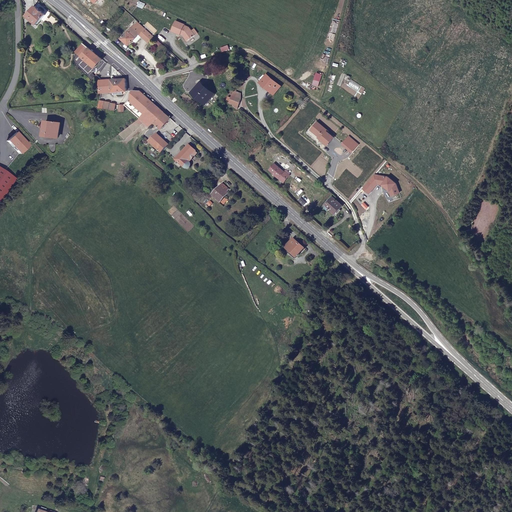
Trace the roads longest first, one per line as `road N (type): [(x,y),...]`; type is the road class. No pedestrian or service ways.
road 1 (track): [(146,82),(246,51),(424,191),(511,307)]
road 2 (primary): [(52,0),(347,262)]
road 3 (primary): [(487,385),(411,302),(347,262)]
road 4 (primary): [(347,262),(487,385)]
